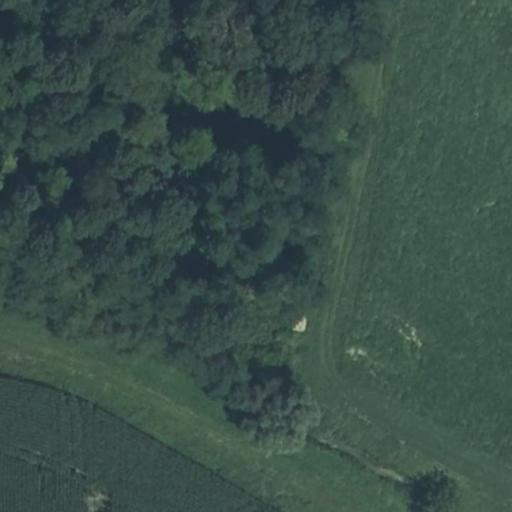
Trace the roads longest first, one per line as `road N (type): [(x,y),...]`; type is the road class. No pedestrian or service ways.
road 1 (track): [(383,0),(318,386),(327,406),(511,508)]
road 2 (track): [(0,338),(159,400),(343,511)]
road 3 (track): [(0,136),(162,146),(354,175)]
